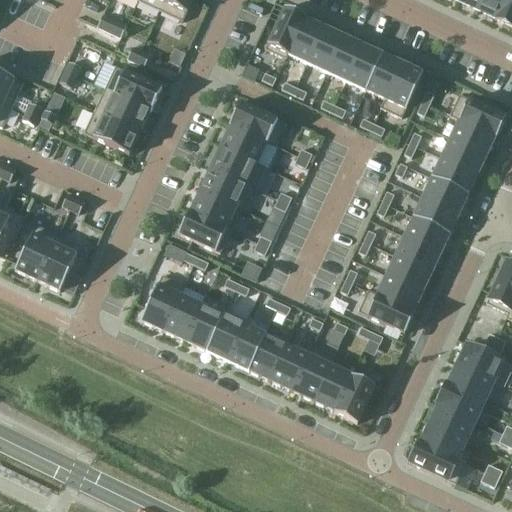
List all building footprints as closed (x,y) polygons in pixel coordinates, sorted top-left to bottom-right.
[(165,0),(139,0),(138,4),(159,14),(165,0)] [(165,0),(159,14),(182,25),(193,0),(165,0)] [(459,0),(457,4),(476,12),(481,0),(459,0)] [(481,0),(476,12),(494,21),(504,0),(481,0)] [(511,0),(504,0),(494,21),(511,28),(511,0)] [(304,21),(305,21),(305,20),(284,10),(264,52),(285,62),(287,58),(304,21)] [(126,29),(102,18),(97,30),(120,41),(126,29)] [(306,67),(323,30),(305,21),(304,21),(287,58),(306,67)] [(326,76),(343,39),(323,30),(306,67),(326,76)] [(345,85),(363,48),(343,39),(326,76),(345,85)] [(365,94),(382,57),(363,48),(345,85),(365,94)] [(135,66),(140,54),(132,50),(126,62),(135,66)] [(149,58),(140,54),(135,66),(144,70),(149,58)] [(384,103),(402,66),(382,57),(365,94),(384,103)] [(80,71),(69,65),(64,76),(75,81),(80,71)] [(422,76),(402,66),(384,103),(380,111),(401,121),(422,76)] [(150,115),(161,91),(114,70),(104,92),(149,113),(149,114),(150,115)] [(0,103),(12,109),(23,86),(0,75),(0,103)] [(71,92),(75,81),(64,76),(59,86),(71,92)] [(264,76),(261,84),(272,89),(276,81),(264,76)] [(284,85),(281,93),(292,98),(295,90),(284,85)] [(306,96),(295,90),(292,98),(303,103),(306,96)] [(149,113),(104,92),(94,114),(139,135),(149,114),(149,113)] [(426,94),(421,105),(429,109),(434,98),(426,94)] [(505,120),(459,98),(449,119),(457,123),(458,122),(495,140),(494,140),(495,141),(505,120)] [(0,130),(2,131),(12,109),(0,103),(0,130)] [(323,104),(320,111),(331,116),(334,109),(323,104)] [(228,128),(229,129),(229,128),(266,145),(266,146),(274,150),(285,127),(239,105),(228,128)] [(424,120),(429,109),(421,105),(416,116),(424,120)] [(30,107),(26,115),(37,121),(41,112),(30,107)] [(345,114),(334,109),(331,116),(342,121),(345,114)] [(44,114),(40,122),(52,128),(56,119),(44,114)] [(129,158),(139,135),(94,114),(83,137),(129,158)] [(33,129),(37,121),(26,115),(22,124),(33,129)] [(370,134),(373,127),(362,122),(359,129),(370,134)] [(485,159),(494,140),(495,140),(458,122),(457,123),(449,142),(485,159)] [(384,132),(373,127),(370,134),(381,139),(384,132)] [(256,166),(266,146),(266,145),(229,128),(229,129),(219,150),(256,167),(256,166)] [(421,139),(413,136),(408,147),(416,150),(421,139)] [(476,179),(485,159),(449,142),(440,162),(476,179)] [(105,176),(110,159),(60,143),(54,160),(105,176)] [(411,161),(416,150),(408,147),(403,158),(411,161)] [(256,167),(219,150),(209,172),(255,193),(265,170),(256,166),(256,167)] [(300,153),(297,160),(308,165),(311,158),(300,153)] [(305,172),(308,165),(297,160),(294,167),(305,172)] [(467,198),(476,179),(440,162),(430,181),(467,198)] [(407,170),(399,167),(394,178),(402,181),(407,170)] [(15,174),(6,170),(1,181),(9,185),(15,174)] [(244,216),(255,193),(209,172),(199,193),(240,213),(240,214),(244,216)] [(458,218),(467,198),(430,181),(421,201),(458,218)] [(230,234),(240,214),(240,213),(199,193),(189,214),(189,215),(230,234)] [(393,198),(386,195),(381,206),(388,209),(393,198)] [(280,196),(277,203),(288,208),(291,201),(280,196)] [(70,213),(75,202),(67,198),(61,209),(70,213)] [(449,237),(458,218),(421,201),(412,220),(449,237)] [(84,206),(75,202),(70,213),(78,217),(84,206)] [(284,216),(288,208),(277,203),(273,211),(284,216)] [(383,220),(388,209),(381,206),(376,217),(383,220)] [(0,207),(0,241),(13,213),(0,207)] [(219,257),(230,234),(189,215),(189,214),(188,214),(177,237),(219,257)] [(449,237),(412,220),(403,240),(440,257),(449,237)] [(36,284),(58,239),(35,228),(14,274),(36,284)] [(375,237),(368,234),(363,245),(370,248),(375,237)] [(80,250),(58,239),(36,284),(59,295),(80,250)] [(260,239),(257,247),(267,252),(271,245),(260,239)] [(440,257),(403,240),(394,259),(431,277),(440,257)] [(365,259),(370,248),(363,245),(358,256),(365,259)] [(267,252),(257,247),(253,254),(264,259),(267,252)] [(193,268),(197,261),(186,256),(182,263),(193,268)] [(431,277),(394,259),(385,279),(421,296),(431,277)] [(208,266),(197,261),(193,268),(204,274),(208,266)] [(511,267),(505,264),(485,307),(507,317),(508,317),(511,308),(511,267)] [(357,277),(349,273),(344,284),(352,287),(357,277)] [(180,298),(181,298),(185,290),(161,279),(140,324),(163,335),(180,298)] [(421,296),(385,279),(376,298),(375,299),(412,316),(413,315),(421,296)] [(234,294),(238,287),(227,282),(223,289),(234,294)] [(347,298),(352,287),(344,284),(339,295),(347,298)] [(245,299),(249,292),(238,287),(234,294),(245,299)] [(414,315),(413,315),(412,316),(375,299),(376,298),(367,294),(357,315),(404,337),(414,315)] [(201,308),(181,298),(180,298),(163,335),(184,345),(201,308)] [(225,314),(226,314),(228,310),(205,299),(201,308),(184,345),(206,355),(225,314)] [(276,314),(279,306),(268,301),(265,308),(276,314)] [(286,319),(290,311),(279,306),(276,314),(286,319)] [(244,328),(245,328),(247,324),(226,314),(225,314),(206,355),(227,365),(244,328)] [(319,334),(322,327),(311,321),(308,329),(319,334)] [(333,333),(344,338),(347,331),(336,326),(333,333)] [(247,374),(264,338),(245,328),(244,328),(227,365),(247,374)] [(368,343),(371,335),(360,330),(357,338),(368,343)] [(382,340),(371,335),(368,343),(379,348),(382,340)] [(488,337),(482,351),(490,355),(497,341),(488,337)] [(269,384),(286,348),(264,338),(247,374),(269,384)] [(497,341),(490,355),(499,359),(505,345),(497,341)] [(465,347),(456,368),(493,385),(502,365),(465,347)] [(308,358),(307,357),(286,348),(269,384),(291,395),(308,358)] [(330,368),(335,360),(311,349),(307,357),(308,358),(291,395),(312,405),(330,368)] [(334,415),(351,378),(330,368),(312,405),(333,415),(334,415)] [(447,387),(483,405),(493,385),(456,368),(447,387)] [(356,427),(374,389),(351,378),(334,415),(333,415),(333,416),(356,427)] [(446,386),(436,407),(437,408),(437,407),(474,424),(483,405),(447,387),(446,386)] [(437,408),(428,427),(465,444),(474,424),(437,407),(437,408)] [(419,445),(419,446),(456,463),(457,462),(465,444),(428,427),(419,445)] [(511,431),(506,429),(502,437),(511,441),(511,431)] [(511,441),(502,437),(498,446),(511,452),(511,441)] [(418,445),(408,466),(455,488),(465,467),(457,462),(456,463),(419,446),(419,445),(418,445)] [(487,468),(484,476),(498,483),(502,474),(487,468)] [(484,476),(480,485),(494,491),(498,483),(484,476)]
